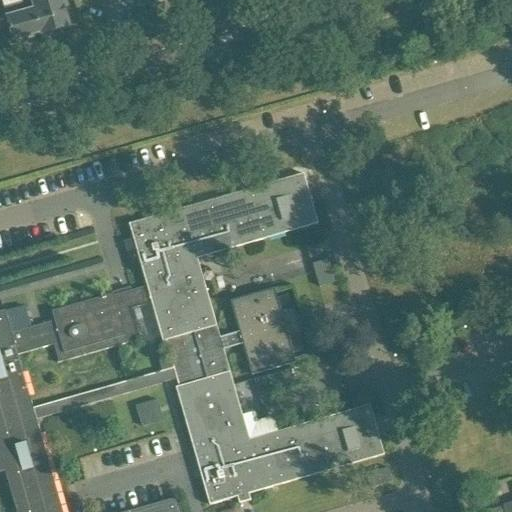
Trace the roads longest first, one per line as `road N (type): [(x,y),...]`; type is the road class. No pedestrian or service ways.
road 1 (unclassified): [(0,104),(350,0)]
road 2 (residential): [(0,220),(306,134)]
road 3 (residential): [(376,375),(306,134)]
road 4 (unknown): [(81,489),(170,458),(188,511)]
road 5 (residential): [(417,511),(376,375)]
road 6 (residential): [(376,375),(511,337)]
